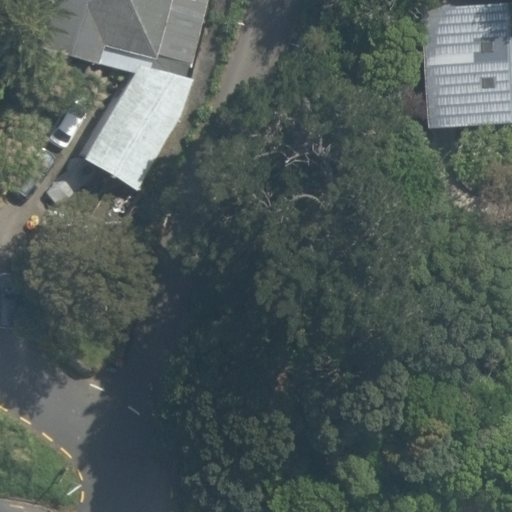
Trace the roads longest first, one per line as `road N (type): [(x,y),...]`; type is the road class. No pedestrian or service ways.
road 1 (unclassified): [(123,440),(267,61),(282,0)]
road 2 (residential): [(123,440),(33,361),(0,350)]
